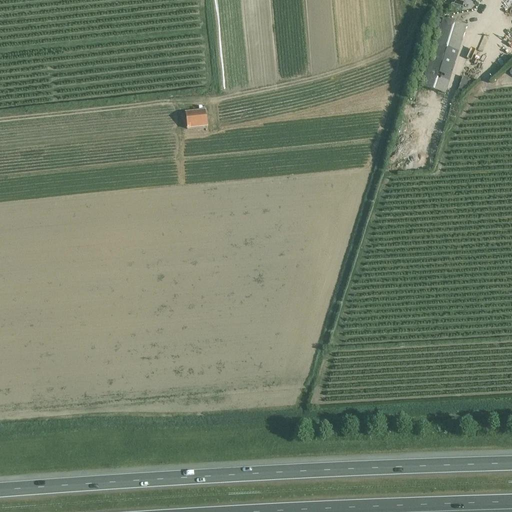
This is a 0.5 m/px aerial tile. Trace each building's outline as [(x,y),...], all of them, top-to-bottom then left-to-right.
[(511,7),(511,9),(503,8),(498,38),(511,40),(511,7)] [(445,95),(466,26),(443,19),(422,88),(445,95)] [(463,99),(469,80),(462,78),(456,97),(463,99)] [(187,130),(207,128),(206,112),(186,114),(187,130)] [(404,126),(410,115),(406,112),(400,123),(404,126)]
